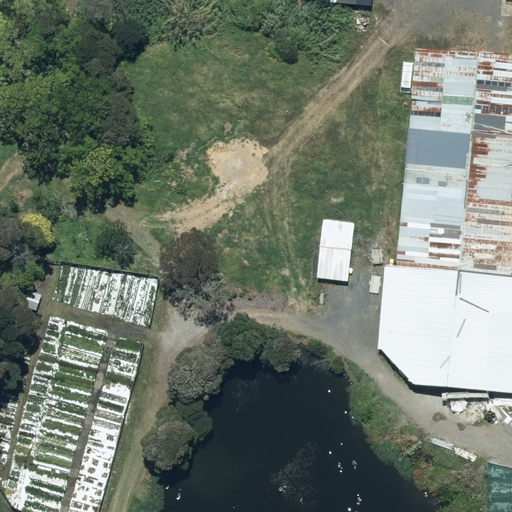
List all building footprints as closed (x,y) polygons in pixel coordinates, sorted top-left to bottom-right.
[(365,18),(333,23),(336,46),(369,41),(365,18)] [(267,38),(243,37),(242,62),(267,63),(267,38)] [(511,261),(510,262),(511,235),(511,58),(413,51),(393,266),(382,265),(371,392),(511,402),(511,261)] [(68,258),(56,301),(144,325),(156,282),(68,258)] [(13,511),(94,511),(144,339),(51,311),(30,380),(0,370),(0,495),(9,510),(13,511)] [(511,511),(511,471),(492,471),(489,511),(511,511)]
